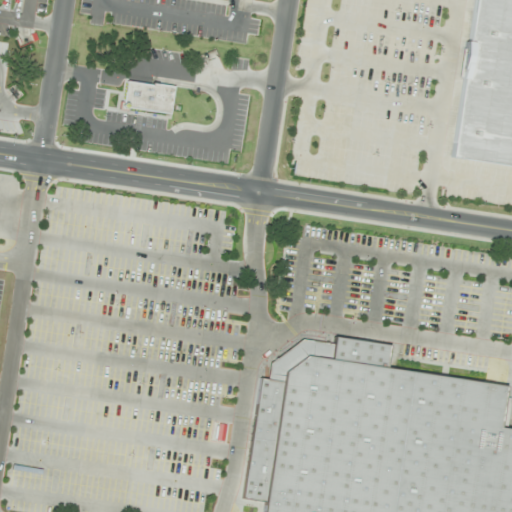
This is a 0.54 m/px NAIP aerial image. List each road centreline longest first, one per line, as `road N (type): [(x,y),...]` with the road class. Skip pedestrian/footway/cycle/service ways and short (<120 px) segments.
road 1 (tertiary): [(511,230),(0,152)]
road 2 (residential): [(285,0),(257,193)]
road 3 (residential): [(65,0),(41,159)]
